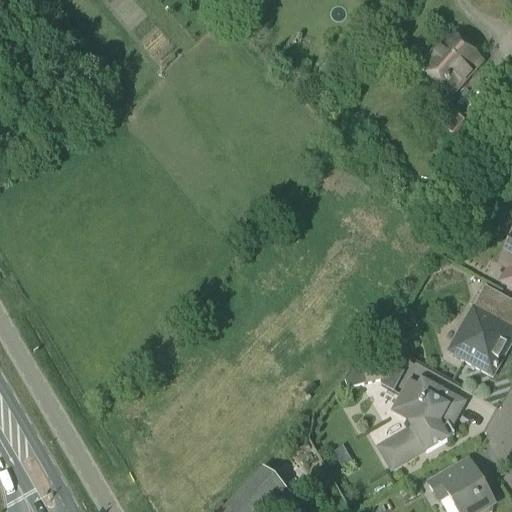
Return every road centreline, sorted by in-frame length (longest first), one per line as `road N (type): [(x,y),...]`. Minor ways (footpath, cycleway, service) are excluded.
road 1 (unclassified): [(108,511),(0,321)]
road 2 (primary): [(73,511),(0,399)]
